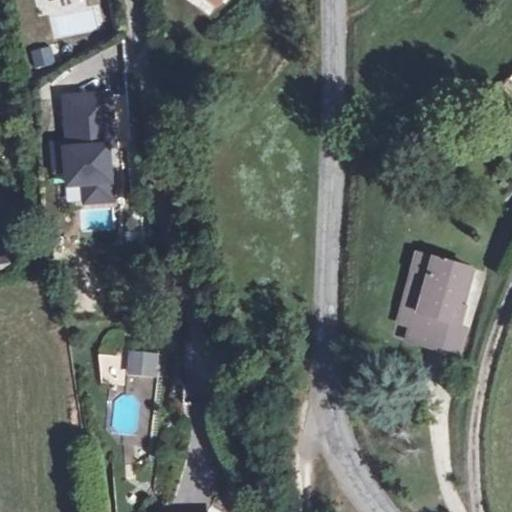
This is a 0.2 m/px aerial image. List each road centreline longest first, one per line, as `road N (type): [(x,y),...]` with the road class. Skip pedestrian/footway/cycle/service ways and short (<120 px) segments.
road 1 (residential): [(266,511),(202,311),(130,0)]
road 2 (tertiary): [(335,0),(323,350)]
road 3 (tertiary): [(323,350),(346,460),(382,511)]
road 4 (residential): [(323,350),(299,511)]
